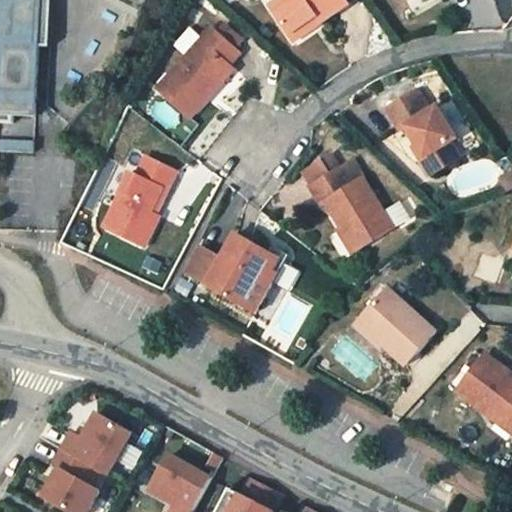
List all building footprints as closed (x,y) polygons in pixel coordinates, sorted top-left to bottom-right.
[(0,0),(0,115),(30,118),(38,0),(0,0)] [(348,10),(339,0),(290,0),(271,17),(294,43),(311,28),(321,35),(348,10)] [(231,31),(222,40),(230,48),(240,39),(231,31)] [(195,119),(210,103),(201,95),(223,72),(238,56),(230,48),(222,40),(215,34),(163,90),(195,119)] [(223,72),(201,95),(210,103),(231,80),(223,72)] [(410,142),(417,155),(424,167),(433,182),(462,166),(454,152),(462,147),(440,107),(431,111),(423,94),(384,114),(402,145),(410,142)] [(33,139),(0,142),(0,153),(34,150),(33,139)] [(412,174),(424,167),(417,155),(405,163),(412,174)] [(134,167),(124,162),(98,218),(138,240),(153,212),(141,206),(152,185),(162,189),(170,172),(140,156),(134,167)] [(307,175),(312,186),(342,170),(337,161),(307,175)] [(359,251),(396,232),(355,164),(342,170),(312,186),(323,203),(330,200),(359,251)] [(401,203),(388,209),(398,228),(411,221),(401,203)] [(249,303),(278,251),(230,228),(216,254),(193,242),(179,269),(202,280),(249,303)] [(276,279),(265,275),(249,303),(260,308),(276,279)] [(439,333),(385,294),(356,334),(410,372),(439,333)] [(457,395),(495,421),(505,407),(511,412),(511,379),(483,359),(457,395)] [(511,412),(505,407),(495,421),(511,432),(511,412)] [(99,471),(113,478),(136,437),(91,412),(77,437),(71,433),(52,466),(65,474),(51,500),(72,511),(96,511),(106,495),(90,486),(99,471)] [(150,491),(175,505),(171,511),(192,511),(211,478),(170,455),(150,491)] [(312,511),(307,509),(304,511),(278,511),(286,498),(252,480),(244,495),(233,490),(220,511),(312,511)]
